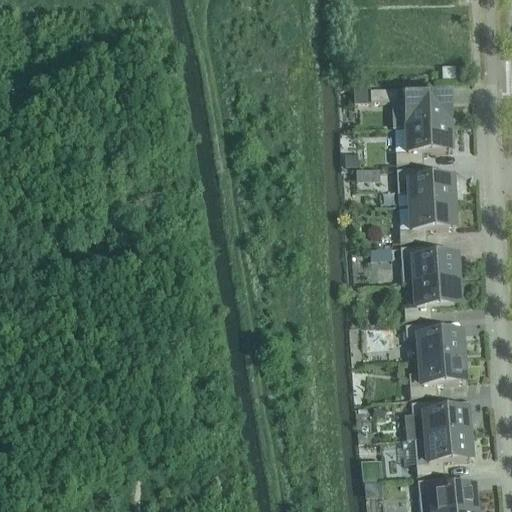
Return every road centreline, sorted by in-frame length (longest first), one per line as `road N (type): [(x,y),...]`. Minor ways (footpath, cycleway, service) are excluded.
road 1 (unknown): [(0,160),(124,272),(141,429),(133,489),(139,511)]
road 2 (residential): [(493,177),(511,456)]
